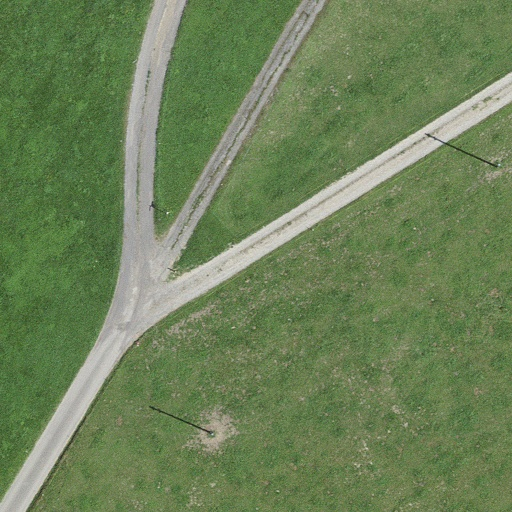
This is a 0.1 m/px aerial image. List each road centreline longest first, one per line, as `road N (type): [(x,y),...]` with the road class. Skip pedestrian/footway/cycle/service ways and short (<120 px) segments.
road 1 (unclassified): [(135,321),(511,94)]
road 2 (unclassified): [(135,321),(140,95),(171,0)]
road 3 (unclassified): [(15,511),(135,321)]
